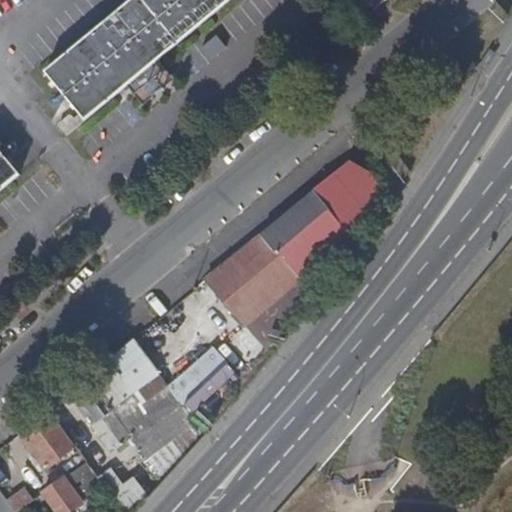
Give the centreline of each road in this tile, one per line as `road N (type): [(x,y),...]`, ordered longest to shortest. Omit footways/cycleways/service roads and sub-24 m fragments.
road 1 (unclassified): [(454,0),(0,393)]
road 2 (primary): [(511,76),(363,292),(181,511)]
road 3 (primary): [(225,511),(348,376),(510,174)]
road 4 (unknown): [(77,188),(312,0)]
road 5 (unknown): [(77,188),(9,97),(14,44),(66,0)]
